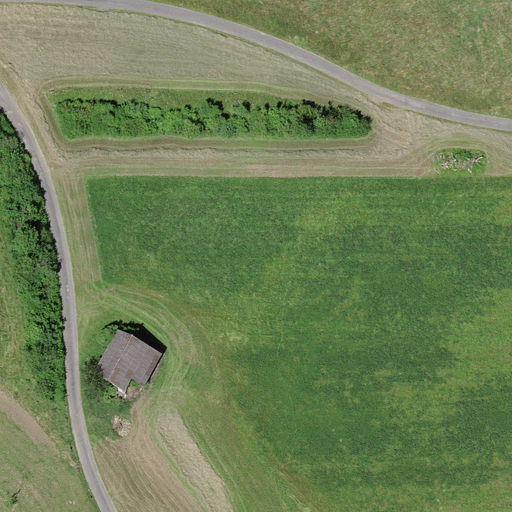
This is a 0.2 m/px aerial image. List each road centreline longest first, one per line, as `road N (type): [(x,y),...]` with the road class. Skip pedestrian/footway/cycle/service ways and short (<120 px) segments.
road 1 (unclassified): [(511,129),(385,101),(269,42),(178,17),(19,0)]
road 2 (unclassified): [(0,95),(49,207),(70,416),(106,511)]
